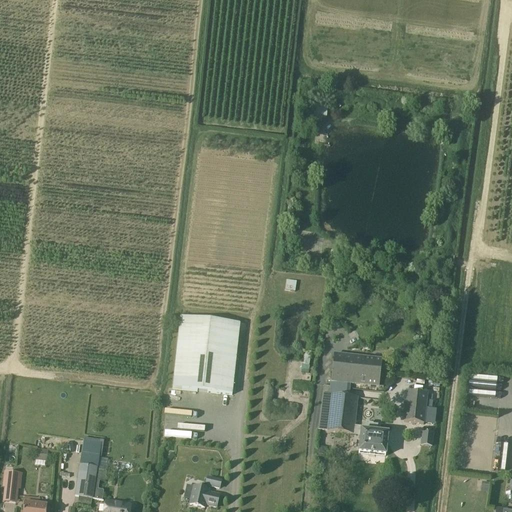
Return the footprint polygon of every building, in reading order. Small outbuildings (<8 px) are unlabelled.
[(314,104),(313,117),(326,118),(327,105),(314,104)] [(351,251),(335,248),(334,251),(332,251),(332,255),(334,255),(333,257),(349,260),(351,251)] [(240,326),(180,320),(173,390),(232,397),(240,326)] [(330,382),(329,387),(330,387),(350,390),(350,385),(379,388),(382,360),(333,355),(330,382)] [(308,375),(309,367),(301,366),(300,374),(308,375)] [(324,387),(318,431),(327,432),(327,433),(353,436),(353,437),(360,437),(358,454),(385,457),(387,435),(362,432),(362,428),(354,427),(358,398),(349,397),(350,390),(330,387),(329,387),(324,387)] [(406,393),(403,423),(424,426),(428,395),(406,393)] [(192,440),(193,427),(163,423),(162,436),(192,440)] [(432,448),(433,434),(421,433),(420,447),(432,448)] [(83,442),(74,498),(92,501),(92,500),(102,502),(103,492),(103,491),(99,491),(98,490),(99,483),(101,482),(104,482),(105,482),(106,473),(107,462),(98,461),(100,444),(83,442)] [(35,451),(34,461),(47,462),(48,452),(35,451)] [(2,488),(20,490),(22,475),(4,473),(2,488)] [(205,486),(219,490),(221,482),(207,478),(205,486)] [(194,488),(190,506),(204,509),(205,506),(216,509),(219,496),(208,494),(208,491),(194,488)] [(46,511),(47,506),(39,505),(40,499),(25,498),(24,504),(23,504),(22,511),(46,511)] [(129,511),(130,508),(119,506),(119,505),(106,502),(104,511),(129,511)]
